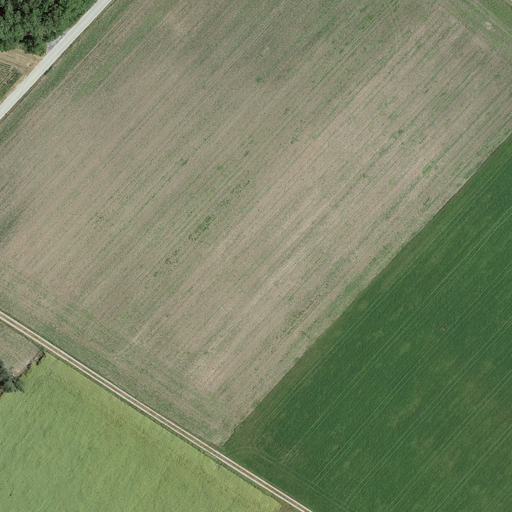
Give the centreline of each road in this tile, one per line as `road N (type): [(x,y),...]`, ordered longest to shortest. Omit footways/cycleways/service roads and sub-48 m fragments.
road 1 (track): [(302,511),(0,318)]
road 2 (track): [(105,0),(0,113)]
